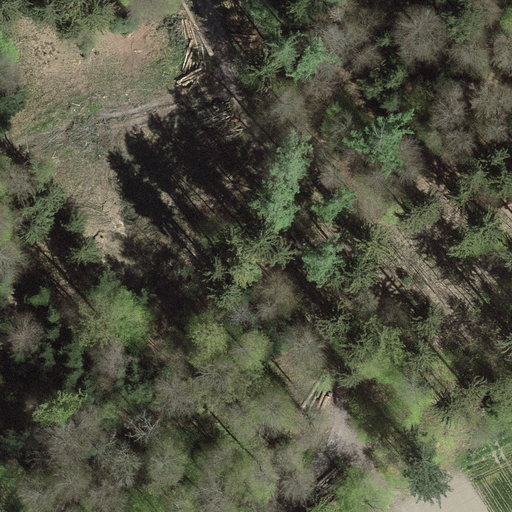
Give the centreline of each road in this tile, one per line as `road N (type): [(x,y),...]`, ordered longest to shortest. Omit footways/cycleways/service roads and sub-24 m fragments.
road 1 (track): [(202,0),(336,359),(343,400),(330,450),(278,511)]
road 2 (track): [(222,50),(0,154)]
